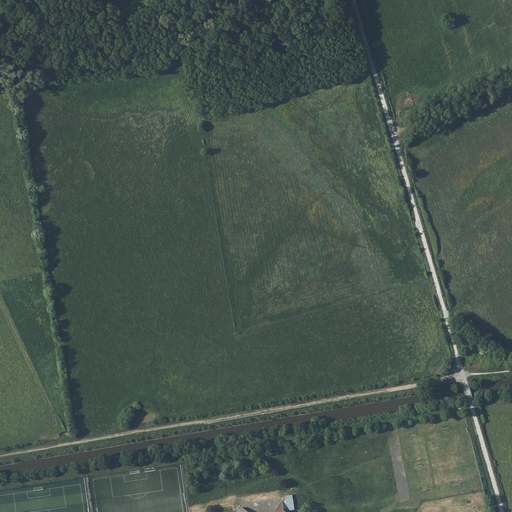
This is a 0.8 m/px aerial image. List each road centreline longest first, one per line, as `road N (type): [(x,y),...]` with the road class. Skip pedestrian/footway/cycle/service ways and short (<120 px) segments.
road 1 (track): [(462,374),(0,455)]
road 2 (track): [(394,136),(511,71)]
